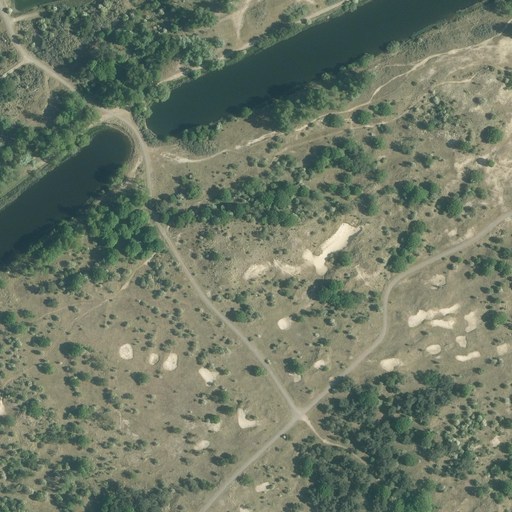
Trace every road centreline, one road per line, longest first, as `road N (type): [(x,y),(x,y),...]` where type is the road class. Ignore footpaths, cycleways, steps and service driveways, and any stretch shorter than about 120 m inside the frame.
road 1 (track): [(202,511),(381,338),(395,279),(511,213)]
road 2 (track): [(137,134),(157,222),(205,299),(252,347),(299,416)]
road 3 (track): [(133,129),(27,57),(0,6)]
